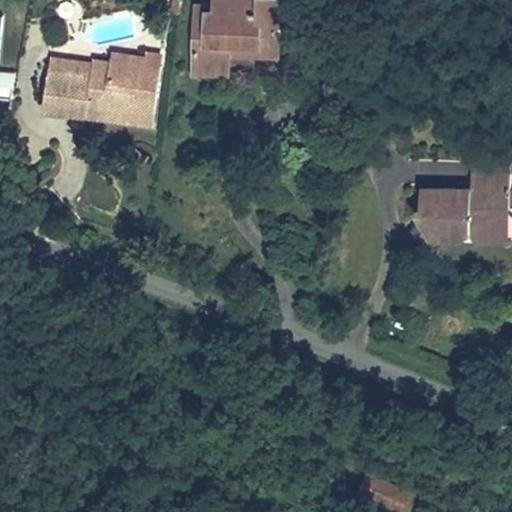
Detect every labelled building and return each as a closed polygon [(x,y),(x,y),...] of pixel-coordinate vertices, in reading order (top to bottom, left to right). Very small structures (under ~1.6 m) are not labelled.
[(197,37),(196,58),(230,59),(230,52),(231,28),(243,29),(243,35),(262,35),(262,30),(280,31),(282,0),(218,0),(218,4),(218,11),(210,11),(208,37),(197,37)] [(198,3),(197,37),(208,37),(210,11),(218,11),(218,4),(198,3)] [(231,28),(230,52),(279,54),(280,31),(262,30),(262,35),(243,35),(243,29),(231,28)] [(230,59),(196,58),(196,71),(229,73),(230,59)] [(44,107),(94,115),(97,103),(137,109),(141,77),(95,70),(93,77),(49,71),(44,107)] [(97,103),(94,115),(135,121),(137,109),(97,103)] [(487,189),(469,189),(423,188),(423,206),(416,210),(430,238),(451,227),(453,232),(458,230),(461,236),(471,231),(476,240),(479,239),(498,229),(491,216),(502,211),(501,208),(510,209),(511,208),(511,190),(510,190),(511,160),(488,159),(487,189)] [(470,163),(469,189),(487,189),(488,159),(470,159),(470,163)] [(371,465),(365,485),(419,505),(425,485),(371,465)]
